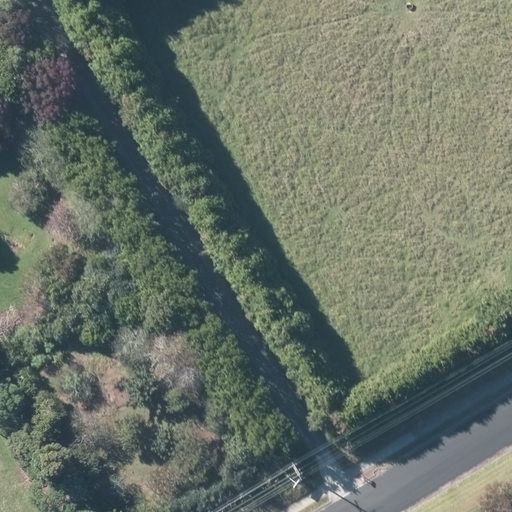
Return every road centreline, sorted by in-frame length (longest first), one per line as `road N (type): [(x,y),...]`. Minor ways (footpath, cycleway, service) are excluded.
road 1 (unclassified): [(52,0),(366,502)]
road 2 (residential): [(511,414),(366,502)]
